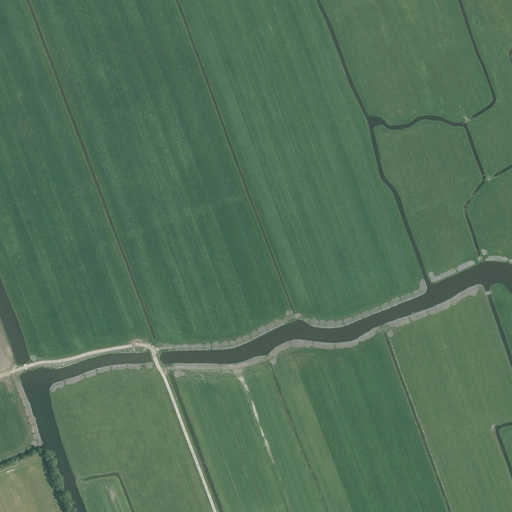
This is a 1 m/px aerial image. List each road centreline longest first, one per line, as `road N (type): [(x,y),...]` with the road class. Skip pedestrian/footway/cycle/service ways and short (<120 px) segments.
road 1 (track): [(369,511),(272,357),(308,347)]
road 2 (track): [(215,511),(160,372)]
road 3 (track): [(152,348),(103,348),(27,366)]
